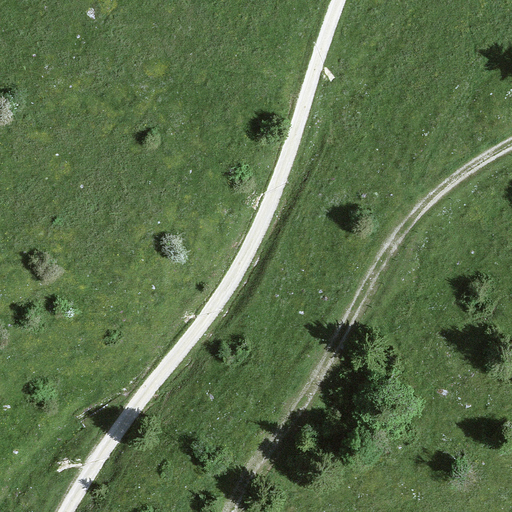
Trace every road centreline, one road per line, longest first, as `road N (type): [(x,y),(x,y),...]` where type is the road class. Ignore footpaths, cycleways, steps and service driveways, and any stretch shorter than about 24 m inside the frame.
road 1 (track): [(337,0),(293,145),(245,256),(99,448),(66,511)]
road 2 (track): [(511,143),(459,175),(404,227),(234,511)]
